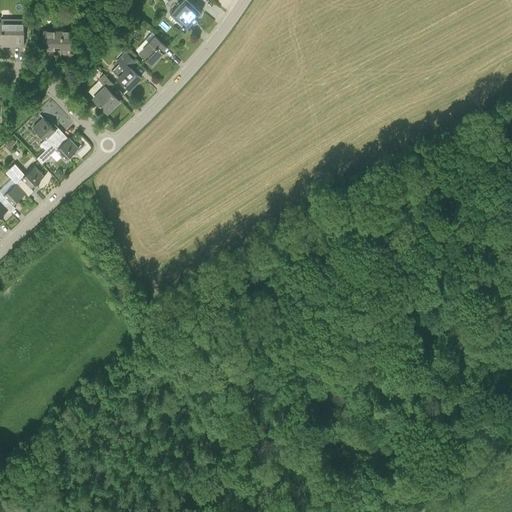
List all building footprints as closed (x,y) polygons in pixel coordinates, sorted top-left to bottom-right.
[(197,16),(201,11),(189,0),(182,0),(171,12),(187,27),(193,20),(195,21),(198,17),(197,16)] [(6,46),(24,46),(23,20),(12,20),(12,22),(0,22),(0,42),(6,42),(6,46)] [(68,41),(68,31),(43,31),(44,49),(55,49),(55,48),(61,48),(61,58),(76,58),(76,41),(68,41)] [(141,48),(142,49),(138,52),(144,58),(152,65),(159,57),(155,53),(164,43),(152,32),(146,39),(148,41),(141,48)] [(127,51),(127,52),(134,58),(137,55),(130,49),(127,52),(127,51)] [(134,58),(127,52),(117,61),(119,63),(112,71),(119,77),(129,89),(141,77),(130,66),(136,60),(134,58)] [(104,86),(93,96),(108,111),(119,100),(110,90),(115,85),(105,75),(99,80),(104,86)] [(41,143),(46,148),(47,148),(63,133),(58,127),(55,130),(43,117),(34,126),(46,138),(41,143)] [(68,138),(63,133),(47,148),(46,148),(37,157),(42,163),(56,150),(65,160),(78,147),(69,137),(68,138)] [(10,147),(15,142),(13,139),(7,144),(10,147)] [(16,182),(25,193),(28,196),(29,195),(28,195),(34,190),(31,187),(44,175),(35,165),(22,177),(18,173),(12,178),(16,182)] [(59,177),(63,173),(59,169),(55,173),(59,177)] [(0,190),(0,201),(7,209),(10,212),(11,212),(10,212),(15,207),(13,204),(25,193),(16,182),(3,194),(0,190)]
